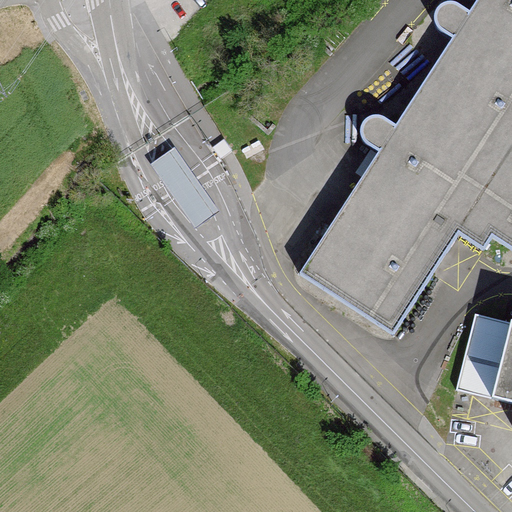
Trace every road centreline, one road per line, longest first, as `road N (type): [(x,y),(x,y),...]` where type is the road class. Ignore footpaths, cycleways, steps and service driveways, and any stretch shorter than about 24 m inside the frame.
road 1 (track): [(367,511),(140,282),(117,275),(80,282),(0,349)]
road 2 (unclassified): [(51,0),(89,65),(147,208),(214,276),(255,292)]
road 3 (unclassified): [(110,14),(118,86),(163,198),(219,270),(255,292)]
road 4 (unclassified): [(255,292),(217,186),(110,14)]
road 5 (unclassified): [(255,292),(476,511)]
